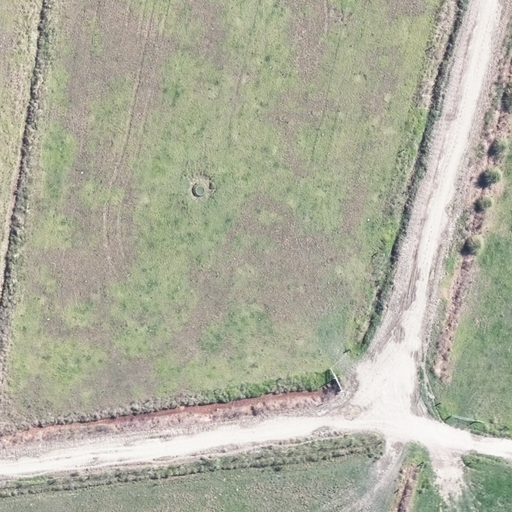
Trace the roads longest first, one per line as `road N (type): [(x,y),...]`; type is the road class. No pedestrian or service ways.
road 1 (track): [(0,445),(372,401),(511,437)]
road 2 (track): [(482,0),(372,401)]
